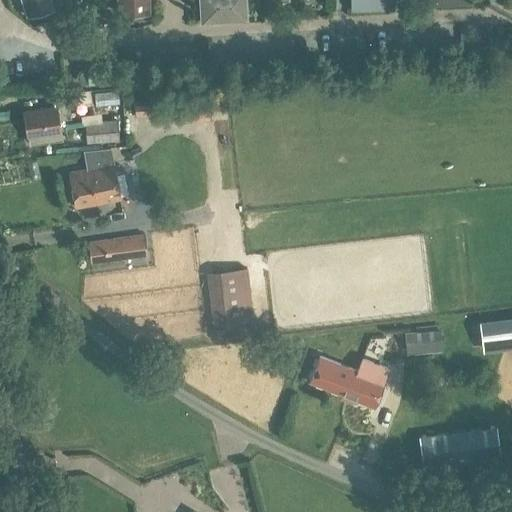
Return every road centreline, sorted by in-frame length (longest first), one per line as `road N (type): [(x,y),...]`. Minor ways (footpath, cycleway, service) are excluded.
road 1 (unclassified): [(407,511),(193,404),(95,343),(0,266)]
road 2 (tertiary): [(36,511),(0,371)]
